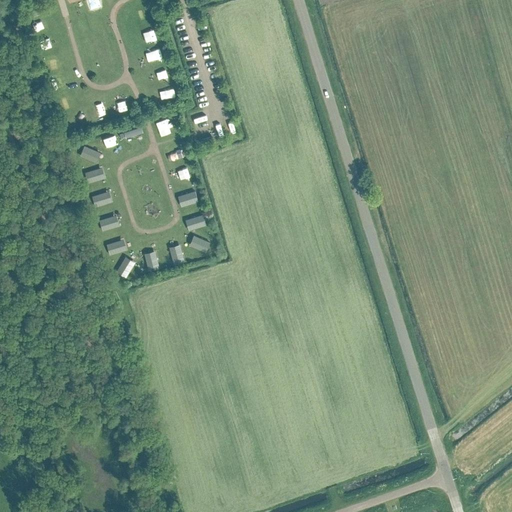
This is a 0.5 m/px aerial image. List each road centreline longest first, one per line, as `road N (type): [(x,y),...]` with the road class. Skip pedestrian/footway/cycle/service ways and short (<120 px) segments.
road 1 (tertiary): [(446,475),(297,0)]
road 2 (track): [(121,77),(132,84),(177,214),(149,231),(134,223),(117,170),(153,151)]
